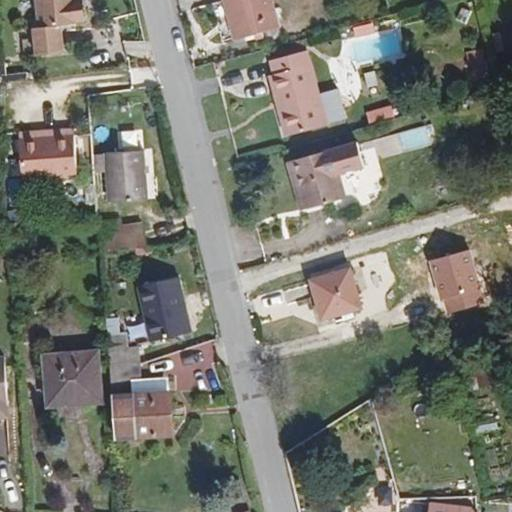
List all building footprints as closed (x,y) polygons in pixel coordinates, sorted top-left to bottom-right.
[(31,29),(31,46),(58,46),(58,17),(74,17),(72,0),(33,0),(36,18),(30,18),(31,29)] [(221,0),(232,41),(278,29),(270,0),(221,0)] [(396,12),(352,24),(355,36),(399,24),(396,12)] [(18,46),(31,46),(31,29),(18,30),(18,46)] [(269,58),(273,72),(283,104),(275,106),(282,132),(322,122),(314,91),(302,48),(269,58)] [(480,48),(465,51),(471,74),(486,71),(480,48)] [(283,104),(273,72),(266,74),(275,106),(283,104)] [(332,85),(314,91),(322,122),(340,115),(332,85)] [(393,106),(369,112),(372,124),(396,118),(393,106)] [(144,146),(143,128),(118,130),(119,147),(144,146)] [(74,134),(20,139),(24,180),(78,175),(74,134)] [(360,141),(327,149),(334,175),(366,166),(360,141)] [(327,149),(289,160),(303,208),(340,197),(334,175),(327,149)] [(112,201),(124,199),(149,197),(143,151),(104,154),(108,176),(112,201)] [(3,227),(5,245),(38,244),(36,229),(3,227)] [(432,233),(417,235),(419,251),(434,249),(432,233)] [(129,271),(148,269),(145,248),(122,246),(121,240),(103,241),(104,262),(107,273),(129,271)] [(316,261),(321,277),(354,267),(350,252),(316,261)] [(311,280),(322,320),(366,308),(354,267),(321,277),(311,280)] [(128,281),(129,271),(107,273),(107,282),(128,281)] [(178,278),(141,285),(152,342),(189,334),(178,278)] [(109,324),(119,449),(180,442),(177,400),(146,400),(140,323),(109,324)] [(97,351),(42,355),(46,405),(101,402),(97,351)] [(7,358),(0,358),(0,417),(12,416),(7,358)] [(475,511),(473,507),(429,502),(428,511),(475,511)]
